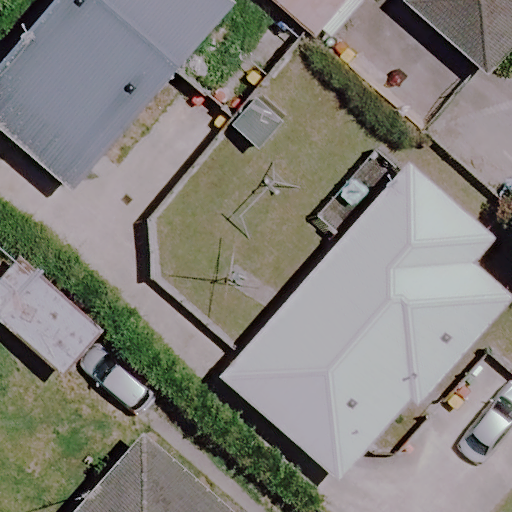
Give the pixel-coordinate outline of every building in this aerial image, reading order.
[(235,6),(227,0),(64,0),(0,75),(0,131),(74,195),(235,6)] [(511,0),(272,0),(315,38),(348,0),(406,0),(404,3),(488,79),(511,52),(511,0)] [(495,240),(415,167),(225,376),(343,484),(511,297),(511,294),(476,261),(495,240)] [(104,335),(23,263),(0,289),(0,326),(62,382),(104,335)] [(237,511),(148,436),(83,511),(237,511)]
